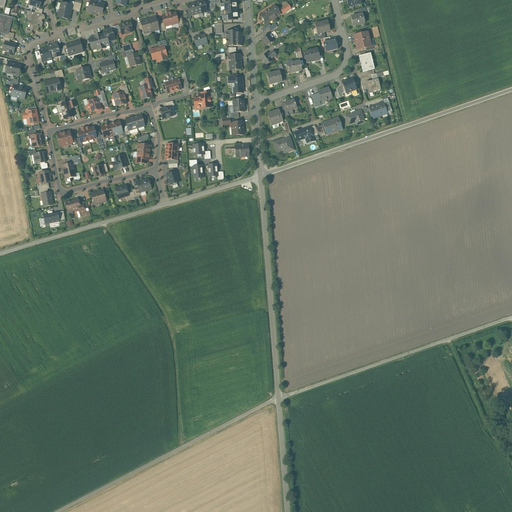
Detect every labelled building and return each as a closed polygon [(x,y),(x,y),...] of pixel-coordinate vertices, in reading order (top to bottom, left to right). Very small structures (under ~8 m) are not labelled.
[(30,0),(29,8),(35,10),(34,13),(41,14),(42,10),(39,9),(41,1),(38,1),(38,0),(30,0)] [(94,2),(91,1),(88,11),(97,13),(97,12),(101,13),(104,4),(94,2)] [(204,1),(195,3),(198,14),(206,12),(205,7),(204,1)] [(81,4),(74,2),(73,9),(79,11),(81,4)] [(232,2),(227,3),(227,2),(227,3),(224,3),(224,4),(225,4),(226,10),(222,11),(223,21),(233,20),(233,18),(237,17),(235,2),(233,2),(232,2)] [(72,6),(61,3),(58,17),(69,20),(72,6)] [(195,3),(187,5),(188,11),(190,16),(198,14),(195,3)] [(287,4),(280,9),(283,14),(290,9),(287,4)] [(274,6),(260,16),(266,24),(280,14),(274,6)] [(34,13),(27,11),(25,18),(32,20),(30,29),(26,28),(25,33),(28,34),(31,33),(32,30),(37,31),(38,27),(41,27),(42,23),(41,21),(40,21),(41,19),(42,19),(44,19),(44,18),(44,15),(41,14),(34,13)] [(175,12),(172,13),(171,13),(168,14),(171,25),(174,24),(178,23),(177,19),(175,12)] [(165,15),(162,16),(164,23),(165,27),(171,25),(168,14),(165,15)] [(362,15),(354,17),(353,16),(351,17),(353,26),(357,25),(357,24),(364,23),(365,23),(362,14),(362,15)] [(11,18),(0,15),(0,31),(5,33),(7,34),(8,33),(11,18)] [(155,17),(150,19),(148,20),(151,32),(159,30),(157,25),(156,18),(155,17)] [(148,20),(145,21),(145,20),(140,22),(141,23),(142,29),(144,34),(151,32),(148,20)] [(327,21),(314,24),(317,34),(318,34),(324,33),(330,31),(327,21)] [(124,24),(119,25),(121,31),(121,32),(124,31),(125,34),(129,33),(129,32),(133,31),(130,22),(126,23),(124,23),(124,24)] [(380,37),(377,27),(371,28),(372,31),(373,31),(375,38),(380,37)] [(111,28),(104,30),(105,34),(108,42),(114,40),(112,34),(111,28)] [(236,34),(236,29),(233,29),(233,32),(226,32),(226,46),(230,46),(233,46),(242,46),(242,34),(236,34)] [(367,32),(353,36),(357,50),(365,48),(371,47),(370,46),(369,47),(368,40),(369,40),(369,39),(367,32)] [(100,35),(94,36),(95,37),(89,38),(92,50),(97,49),(97,48),(100,47),(101,49),(106,48),(105,47),(109,46),(108,42),(105,34),(100,35)] [(268,34),(261,39),(267,46),(273,42),(268,34)] [(204,35),(194,38),(196,46),(207,43),(204,35)] [(330,41),(324,43),(325,46),(324,46),(325,53),(337,50),(335,40),(330,41)] [(79,41),(66,45),(66,46),(68,54),(72,53),(72,55),(82,52),(79,41)] [(9,43),(5,42),(3,50),(7,51),(7,54),(12,56),(13,53),(15,45),(9,43)] [(57,44),(47,46),(48,48),(51,58),(60,56),(60,55),(58,49),(57,44)] [(130,44),(122,46),(124,52),(132,50),(130,44)] [(159,48),(150,50),(153,60),(159,58),(160,61),(167,59),(163,47),(163,46),(159,48)] [(48,48),(39,50),(41,58),(42,62),(51,59),(51,58),(48,48)] [(311,52),(305,53),(304,52),(307,63),(319,60),(318,54),(316,49),(311,50),(311,52)] [(273,51),(268,54),(271,59),(274,57),(276,60),(279,59),(273,51)] [(225,53),(214,55),(214,66),(221,66),(221,63),(225,63),(225,53)] [(267,53),(260,58),(265,66),(272,61),(271,59),(268,54),(267,53)] [(360,56),(359,56),(363,72),(367,71),(373,69),(374,69),(372,61),(373,61),(372,61),(370,53),(365,54),(360,56)] [(134,55),(128,56),(128,57),(130,63),(129,63),(130,67),(140,64),(137,54),(134,55)] [(240,55),(229,56),(230,70),(241,69),(240,55)] [(108,62),(100,64),(102,71),(107,70),(107,71),(111,70),(111,69),(114,68),(113,61),(112,61),(108,62)] [(299,61),(287,64),(289,74),(302,71),(299,61)] [(21,65),(8,62),(5,73),(18,76),(21,65)] [(81,65),(67,68),(69,73),(76,71),(82,69),(81,65)] [(82,69),(76,71),(79,81),(91,78),(88,68),(82,69)] [(279,71),(267,75),(269,85),(269,84),(277,82),(277,83),(282,82),(279,71)] [(58,79),(44,82),(47,93),(56,91),(56,92),(57,92),(57,89),(61,88),(58,79)] [(151,80),(149,79),(144,80),(146,86),(148,85),(149,89),(153,88),(151,80)] [(178,79),(165,83),(168,93),(170,92),(177,90),(181,89),(179,83),(178,79)] [(242,81),(237,81),(237,79),(232,79),(233,94),(243,93),(242,81)] [(352,79),(342,83),(343,87),(345,92),(349,91),(349,93),(350,93),(350,92),(356,90),(352,79)] [(378,79),(365,82),(368,93),(380,90),(378,79)] [(17,86),(13,85),(13,86),(11,96),(12,96),(17,97),(16,97),(24,99),(27,89),(17,86)] [(146,86),(138,88),(142,100),(151,97),(151,96),(152,95),(151,94),(150,93),(149,89),(148,85),(146,86)] [(122,93),(113,96),(114,99),(115,99),(117,106),(116,106),(122,104),(124,105),(125,105),(126,103),(127,103),(124,95),(124,94),(122,87),(120,88),(122,93)] [(343,87),(336,90),(338,97),(342,96),(341,94),(345,92),(343,87)] [(327,88),(317,92),(317,93),(320,101),(324,100),(324,101),(325,101),(325,100),(331,98),(327,88)] [(202,96),(199,96),(198,96),(199,99),(194,99),(194,106),(194,107),(197,107),(197,108),(198,109),(200,109),(201,108),(211,108),(211,107),(210,93),(209,93),(201,93),(202,94),(202,96)] [(317,93),(310,96),(313,104),(320,101),(317,93)] [(97,99),(88,102),(89,105),(88,105),(87,106),(87,108),(89,109),(90,108),(91,112),(101,109),(99,104),(97,99)] [(243,99),(233,100),(234,113),(238,112),(244,112),(243,99)] [(294,100),(284,103),(285,107),(287,112),(292,110),(297,109),(296,108),(294,102),(294,100)] [(383,103),(373,106),(374,108),(377,117),(383,115),(382,113),(386,112),(383,103)] [(69,105),(62,107),(63,112),(62,112),(64,119),(74,116),(72,108),(70,104),(69,105)] [(166,107),(160,109),(162,119),(170,117),(169,115),(173,113),(171,106),(166,107)] [(31,111),(25,112),(26,113),(23,114),(24,119),(27,118),(28,125),(31,124),(32,125),(34,125),(34,123),(39,123),(36,110),(31,111)] [(282,121),(279,110),(267,114),(271,125),(282,121)] [(360,111),(344,116),(347,125),(358,121),(359,124),(364,122),(360,111)] [(141,115),(134,117),(137,128),(144,126),(141,115)] [(134,117),(125,120),(127,126),(128,131),(129,131),(137,128),(134,117)] [(338,117),(322,123),(325,133),(336,130),(336,131),(342,129),(338,117)] [(119,121),(112,123),(110,124),(113,136),(122,133),(121,130),(119,121)] [(243,122),(231,123),(232,136),(244,135),(243,122)] [(107,125),(101,127),(103,135),(104,138),(105,138),(113,136),(110,124),(107,124),(107,125)] [(93,127),(89,128),(89,127),(85,128),(89,140),(96,138),(95,133),(93,127)] [(305,129),(302,131),(302,130),(294,133),(297,141),(306,138),(308,143),(314,141),(312,136),(313,136),(310,127),(305,129)] [(85,128),(81,130),(78,131),(79,138),(81,142),(89,140),(85,128)] [(69,131),(57,135),(60,147),(70,144),(73,143),(71,138),(69,131)] [(36,135),(31,136),(31,140),(32,140),(33,143),(32,145),(35,147),(43,146),(42,142),(41,141),(41,138),(42,138),(41,134),(36,135)] [(289,137),(273,143),(276,152),(288,148),(289,151),(293,150),(289,137)] [(178,145),(167,144),(166,144),(166,145),(166,152),(177,153),(178,146),(178,145)] [(203,144),(193,145),(193,149),(193,153),(194,156),(204,155),(204,152),(204,147),(203,147),(203,144)] [(140,145),(138,145),(137,152),(149,153),(150,146),(148,146),(140,145)] [(248,145),(234,146),(235,155),(235,158),(240,157),(249,156),(248,145)] [(36,154),(33,154),(35,164),(46,162),(44,152),(36,154)] [(149,153),(137,152),(137,157),(136,157),(136,163),(146,164),(146,158),(148,159),(149,153)] [(177,153),(166,152),(165,159),(166,159),(174,160),(176,160),(177,160),(177,153)] [(124,155),(114,158),(115,162),(112,163),(114,170),(117,169),(117,170),(127,167),(124,155)] [(76,156),(68,158),(69,164),(72,163),(72,164),(78,162),(76,156)] [(69,164),(62,166),(65,179),(73,177),(75,175),(72,164),(72,163),(69,164)] [(216,164),(208,165),(208,169),(208,173),(209,177),(217,176),(217,172),(217,167),(216,164)] [(102,165),(95,167),(95,169),(94,171),(96,177),(99,177),(100,177),(101,177),(102,176),(105,175),(105,173),(102,165)] [(202,166),(193,166),(193,170),(194,174),(194,178),(203,178),(202,173),(202,168),(202,166)] [(48,171),(40,173),(41,182),(42,184),(48,183),(48,182),(50,181),(49,180),(50,179),(50,176),(49,175),(48,171)] [(176,172),(166,174),(170,185),(172,184),(172,186),(177,184),(177,183),(179,182),(176,172)] [(148,179),(136,183),(138,188),(139,193),(140,193),(151,189),(148,179)] [(48,183),(42,184),(41,182),(39,183),(40,190),(47,189),(49,188),(48,183)] [(125,186),(115,189),(118,198),(122,196),(123,197),(126,196),(128,195),(128,194),(125,186)] [(138,188),(132,190),(132,192),(134,197),(141,195),(140,193),(139,193),(138,188)] [(99,191),(95,192),(91,193),(92,198),(92,201),(93,202),(94,205),(101,203),(106,202),(103,190),(99,191)] [(132,192),(128,194),(128,195),(126,196),(127,202),(134,200),(134,197),(132,192)] [(48,193),(42,194),(42,195),(44,206),(53,205),(50,193),(48,193)] [(78,199),(65,203),(68,212),(79,209),(80,208),(79,205),(78,199)] [(86,203),(79,205),(80,208),(79,209),(80,214),(89,211),(86,203)] [(58,212),(52,213),(51,212),(48,213),(49,214),(43,215),(45,224),(60,222),(59,221),(58,212)]
